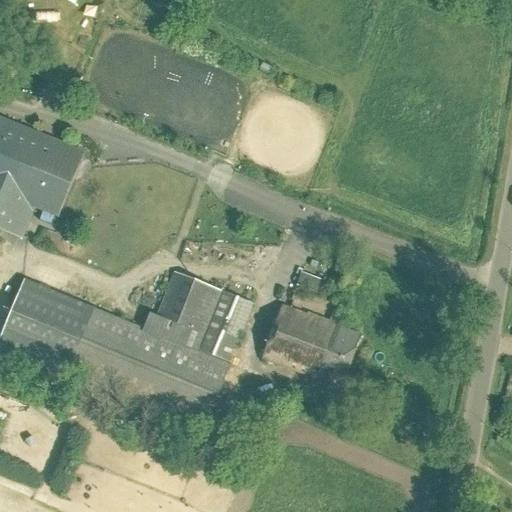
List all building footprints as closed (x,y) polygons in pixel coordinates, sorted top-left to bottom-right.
[(22,0),(3,0),(6,8),(24,3),(22,0)] [(41,64),(35,76),(46,81),(52,69),(41,64)] [(65,158),(0,131),(0,229),(19,237),(34,202),(57,211),(72,174),(60,170),(65,158)] [(39,221),(51,226),(55,216),(43,211),(39,221)] [(0,339),(0,378),(6,365),(32,376),(29,386),(48,394),(58,370),(68,374),(68,375),(204,431),(255,307),(177,274),(159,318),(192,331),(185,347),(144,330),(95,309),(95,311),(24,281),(0,339)] [(301,274),(296,287),(322,296),(326,283),(301,274)] [(336,307),(329,325),(280,306),(259,361),(319,384),(325,367),(344,374),(358,336),(339,329),(341,322),(342,322),(346,310),(336,307)] [(14,454),(36,456),(38,439),(16,437),(14,454)]
